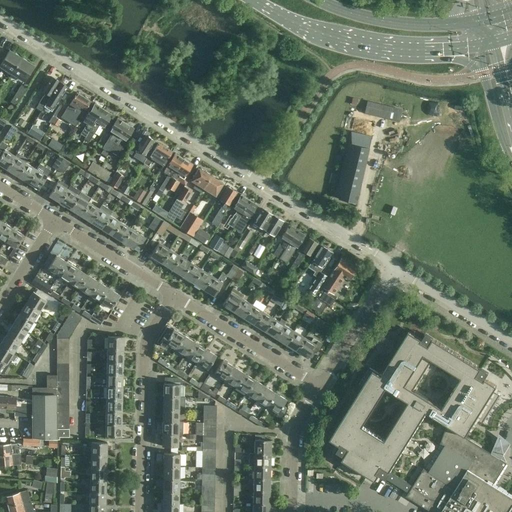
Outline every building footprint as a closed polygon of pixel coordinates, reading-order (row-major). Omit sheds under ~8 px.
[(0,66),(11,73),(21,58),(9,50),(0,63),(0,66)] [(21,58),(11,73),(23,81),(33,66),(21,58)] [(36,108),(40,110),(50,95),(59,81),(51,77),(42,91),(45,93),(43,96),(39,102),(36,108)] [(50,95),(40,110),(41,111),(43,107),(45,108),(44,109),(45,111),(47,113),(49,112),(50,111),(51,111),(58,101),(67,86),(59,81),(50,95)] [(16,106),(26,89),(21,85),(10,102),(16,106)] [(69,104),(61,117),(70,123),(74,126),(85,109),(90,101),(76,92),(69,103),(69,104)] [(402,110),(367,102),(364,113),(399,122),(402,110)] [(87,125),(81,134),(85,137),(103,109),(94,104),(86,116),(82,122),(87,125)] [(85,137),(84,139),(88,142),(99,125),(104,127),(112,115),(103,109),(85,137)] [(53,120),(52,123),(57,126),(59,123),(60,121),(55,117),(53,120)] [(17,124),(23,128),(27,123),(21,118),(17,124)] [(108,150),(111,145),(125,123),(117,118),(109,130),(113,133),(111,136),(110,135),(101,148),(102,149),(100,153),(105,156),(108,150)] [(111,145),(108,150),(117,155),(122,147),(117,144),(121,138),(125,141),(133,128),(125,123),(111,145)] [(11,126),(4,137),(10,140),(17,130),(11,126)] [(30,128),(27,133),(32,136),(35,131),(30,128)] [(337,189),(358,194),(360,184),(371,136),(350,132),(338,184),(337,189)] [(25,139),(33,144),(35,141),(27,136),(25,139)] [(44,136),(41,141),(46,145),(49,140),(44,136)] [(132,144),(127,153),(132,156),(141,162),(154,141),(145,136),(138,148),(132,144)] [(0,165),(6,169),(15,156),(5,150),(5,149),(8,145),(5,143),(2,141),(0,143),(0,165)] [(35,146),(43,151),(45,147),(38,143),(35,146)] [(171,152),(157,143),(153,151),(141,169),(145,172),(153,160),(161,166),(162,164),(163,164),(171,152)] [(64,146),(60,154),(71,161),(76,153),(64,146)] [(165,187),(183,159),(174,154),(166,166),(167,166),(163,173),(167,175),(161,184),(159,188),(163,191),(165,187)] [(25,163),(15,156),(6,169),(17,176),(25,163)] [(57,170),(64,159),(58,156),(52,167),(57,170)] [(64,159),(57,170),(63,174),(70,163),(64,159)] [(183,159),(165,187),(170,190),(174,192),(179,183),(184,185),(193,171),(189,169),(192,165),(183,159)] [(95,175),(101,167),(92,161),(86,169),(95,175)] [(36,169),(25,163),(17,176),(27,183),(36,169)] [(36,169),(27,183),(30,184),(38,189),(41,184),(50,170),(39,164),(36,169)] [(101,167),(95,175),(105,181),(110,172),(101,167)] [(88,179),(91,176),(80,169),(78,172),(88,179)] [(200,193),(210,176),(209,176),(209,174),(206,173),(205,173),(203,172),(203,170),(201,169),(200,170),(198,169),(190,181),(195,184),(192,188),(200,193)] [(115,188),(123,176),(117,172),(109,184),(115,188)] [(91,176),(88,179),(99,186),(101,182),(91,176)] [(210,176),(200,193),(203,189),(215,196),(222,184),(210,176)] [(48,196),(59,202),(69,187),(58,180),(48,196)] [(109,192),(112,189),(101,182),(99,186),(109,192)] [(59,202),(70,209),(78,195),(80,192),(70,185),(69,187),(59,202)] [(223,203),(224,203),(221,207),(211,223),(216,227),(227,210),(226,209),(236,193),(227,187),(219,200),(220,201),(223,203)] [(135,196),(133,199),(140,203),(146,193),(140,188),(135,196)] [(183,201),(189,191),(184,188),(178,198),(183,201)] [(120,199),(122,195),(112,189),(109,192),(120,199)] [(358,194),(337,189),(336,196),(339,197),(338,199),(356,203),(358,194)] [(140,204),(143,205),(151,192),(149,190),(140,204)] [(89,202),(78,195),(70,209),(80,216),(89,202)] [(130,205),(133,202),(122,195),(120,199),(130,205)] [(248,201),(240,195),(232,208),(237,211),(234,215),(231,219),(230,219),(226,225),(231,228),(248,201)] [(176,200),(166,217),(172,222),(183,204),(176,200)] [(249,218),(257,206),(248,201),(231,228),(237,231),(236,232),(239,234),(241,233),(246,225),(245,224),(249,218)] [(99,209),(89,202),(80,216),(91,222),(99,209)] [(133,202),(130,205),(138,210),(140,207),(133,202)] [(91,222),(101,229),(110,215),(112,212),(101,205),(99,209),(91,222)] [(263,230),(272,215),(262,209),(253,223),(263,230)] [(199,226),(194,223),(197,219),(189,214),(180,228),(193,236),(198,228),(199,226)] [(120,222),(110,215),(101,229),(112,235),(120,222)] [(272,215),(263,230),(273,236),(282,222),(272,215)] [(154,230),(160,219),(155,216),(148,227),(154,230)] [(178,235),(180,232),(163,221),(156,232),(161,235),(166,228),(178,235)] [(0,224),(0,239),(4,242),(12,228),(2,222),(0,224)] [(131,229),(120,222),(112,235),(122,242),(131,229)] [(296,230),(288,225),(280,238),(284,240),(280,246),(278,245),(272,255),(278,259),(296,230)] [(12,228),(4,242),(15,249),(23,235),(12,228)] [(198,228),(193,236),(204,243),(209,235),(198,228)] [(131,229),(122,242),(133,249),(134,247),(141,251),(148,240),(131,229)] [(243,247),(252,232),(247,229),(238,244),(234,250),(233,250),(229,256),(233,258),(239,249),(241,250),(243,247)] [(296,248),(304,235),(296,230),(278,259),(286,264),(296,248)] [(188,242),(191,238),(180,232),(178,235),(188,242)] [(209,246),(216,251),(223,241),(215,236),(209,246)] [(191,238),(188,242),(196,247),(198,243),(191,238)] [(309,238),(298,255),(290,267),(294,270),(301,260),(305,253),(309,256),(317,244),(309,238)] [(161,263),(169,249),(158,242),(150,256),(161,263)] [(217,251),(227,258),(229,255),(229,256),(233,250),(222,243),(217,251)] [(209,250),(201,245),(199,248),(207,253),(209,250)] [(316,277),(307,291),(310,294),(323,274),(320,272),(322,268),(332,253),(321,246),(312,261),(308,267),(314,272),(312,275),(316,277)] [(180,256),(169,249),(161,263),(171,269),(180,256)] [(219,256),(212,251),(209,255),(217,260),(219,256)] [(49,254),(43,265),(48,268),(54,257),(49,254)] [(58,275),(66,262),(55,255),(54,257),(48,268),(47,269),(58,275)] [(171,269),(182,276),(190,262),(180,256),(171,269)] [(349,280),(357,268),(341,258),(322,287),(332,294),(343,277),(349,280)] [(245,261),(241,267),(254,275),(257,269),(245,261)] [(77,268),(66,262),(58,275),(68,282),(77,268)] [(182,276),(192,282),(201,269),(190,262),(182,276)] [(231,279),(238,268),(233,265),(226,276),(231,279)] [(68,282),(79,288),(87,275),(77,268),(68,282)] [(238,268),(231,279),(237,283),(244,272),(238,268)] [(192,282),(203,289),(211,276),(201,269),(192,282)] [(211,276),(203,289),(213,296),(226,276),(221,273),(217,279),(211,276)] [(286,274),(278,286),(282,289),(284,286),(286,287),(292,277),(286,274)] [(323,274),(310,294),(314,296),(327,277),(323,274)] [(79,288),(90,295),(98,282),(87,275),(79,288)] [(262,288),(265,285),(254,278),(252,281),(262,288)] [(37,286),(47,293),(51,287),(40,280),(37,286)] [(90,295),(100,302),(108,288),(98,282),(90,295)] [(273,295),(275,291),(265,285),(262,288),(273,295)] [(100,302),(111,308),(119,295),(108,288),(100,302)] [(336,297),(321,288),(309,307),(320,315),(327,304),(330,307),(336,297)] [(50,294),(58,299),(60,295),(52,290),(50,294)] [(233,312),(241,298),(231,291),(222,305),(233,312)] [(283,301),(285,298),(275,291),(273,295),(283,301)] [(26,302),(39,311),(46,300),(33,292),(26,302)] [(61,301),(68,306),(71,302),(63,297),(61,301)] [(233,312),(243,318),(252,305),(241,298),(233,312)] [(294,308),(296,304),(285,298),(283,301),(279,309),(281,310),(286,303),(294,308)] [(26,302),(19,313),(33,321),(39,311),(26,302)] [(71,308),(79,312),(81,309),(74,304),(71,308)] [(296,304),(294,308),(301,312),(304,309),(296,304)] [(243,318),(254,325),(262,311),(252,305),(243,318)] [(62,320),(67,313),(63,310),(58,318),(62,320)] [(89,319),(92,315),(84,310),(82,314),(89,319)] [(68,338),(82,318),(71,311),(56,335),(56,338),(68,338)] [(254,325),(264,331),(273,318),(262,311),(254,325)] [(307,311),(304,314),(312,319),(314,316),(307,311)] [(26,332),(33,321),(19,313),(13,324),(26,332)] [(93,313),(92,315),(89,319),(100,326),(104,320),(93,313)] [(317,317),(313,323),(324,330),(328,324),(317,317)] [(264,331),(275,338),(283,324),(273,318),(264,331)] [(56,321),(51,329),(55,331),(60,323),(56,321)] [(20,342),(26,332),(13,324),(6,334),(20,342)] [(275,338),(285,345),(294,331),(283,324),(275,338)] [(176,349),(184,336),(173,329),(172,330),(166,326),(157,342),(166,348),(168,345),(176,349)] [(285,345),(296,351),(304,338),(294,331),(285,345)] [(50,332),(45,339),(48,342),(53,334),(50,332)] [(0,344),(13,353),(20,342),(6,334),(0,343),(0,344)] [(432,342),(428,349),(421,345),(422,343),(409,335),(382,378),(371,371),(360,388),(363,390),(332,441),(341,447),(342,445),(346,447),(350,450),(346,457),(344,461),(376,482),(379,477),(380,475),(377,473),(381,467),(390,472),(426,414),(446,426),(441,441),(452,448),(429,472),(424,469),(408,495),(424,505),(434,511),(511,511),(511,496),(492,484),(506,463),(501,460),(510,445),(501,436),(490,454),(465,438),(475,421),(481,425),(498,397),(492,394),(495,389),(483,381),(482,383),(475,379),(480,372),(462,361),(437,345),(432,342)] [(107,336),(107,349),(122,349),(123,336),(113,336),(107,336)] [(195,342),(184,336),(176,349),(186,356),(195,342)] [(304,338),(296,351),(307,358),(311,351),(315,353),(321,344),(313,338),(311,341),(304,338)] [(43,342),(38,350),(42,352),(46,344),(43,342)] [(186,356),(197,362),(205,349),(195,342),(186,356)] [(13,353),(0,344),(0,372),(3,374),(11,360),(9,359),(13,353)] [(122,362),(122,349),(107,349),(107,361),(122,362)] [(205,349),(197,362),(207,369),(216,355),(205,349)] [(36,353),(32,360),(35,362),(40,355),(36,353)] [(167,363),(159,358),(157,361),(165,366),(167,363)] [(225,380),(233,367),(222,360),(214,373),(225,380)] [(107,361),(106,374),(122,374),(122,362),(107,361)] [(176,373),(178,369),(170,364),(168,368),(176,373)] [(244,373),(233,367),(225,380),(236,387),(244,373)] [(178,369),(176,373),(186,379),(188,376),(178,369)] [(236,387),(246,393),(254,380),(244,373),(236,387)] [(106,374),(106,386),(122,387),(122,374),(106,374)] [(46,388),(56,388),(56,375),(46,375),(46,388)] [(163,396),(179,397),(179,384),(183,384),(183,382),(177,378),(164,377),(164,383),(163,383),(163,396)] [(199,383),(191,378),(189,381),(197,386),(200,388),(202,383),(201,382),(199,383)] [(246,393),(257,400),(265,386),(254,380),(246,393)] [(106,386),(106,398),(121,399),(122,387),(106,386)] [(257,400),(267,406),(275,393),(265,386),(257,400)] [(32,417),(32,429),(32,438),(59,440),(59,437),(69,437),(69,429),(56,429),(56,423),(56,417),(56,411),(56,405),(56,399),(56,393),(56,388),(46,388),(32,388),(32,402),(16,398),(16,399),(19,400),(19,403),(16,402),(15,409),(15,415),(32,417)] [(217,394),(209,388),(206,392),(214,397),(217,394)] [(267,406),(277,412),(276,415),(280,418),(286,408),(283,405),(286,399),(275,393),(267,406)] [(6,412),(6,408),(15,409),(16,402),(19,403),(19,400),(16,399),(16,398),(7,397),(7,396),(0,395),(0,411),(1,413),(4,413),(6,412)] [(217,399),(225,404),(227,400),(219,395),(217,399)] [(163,396),(162,409),(178,409),(179,397),(163,396)] [(106,398),(105,411),(121,411),(121,399),(106,398)] [(203,412),(216,412),(217,406),(215,406),(215,402),(210,399),(209,399),(209,406),(203,405),(203,412)] [(227,405),(235,410),(238,407),(230,402),(227,405)] [(162,409),(162,421),(178,422),(178,409),(162,409)] [(238,412),(246,417),(248,413),(240,409),(238,412)] [(105,411),(105,423),(121,424),(121,411),(105,411)] [(256,424),(259,420),(251,415),(249,419),(256,424)] [(162,434),(177,434),(183,434),(183,422),(178,422),(162,421),(162,434)] [(121,424),(105,423),(105,436),(120,437),(121,424)] [(216,424),(203,424),(203,429),(199,429),(198,435),(202,435),(203,430),(216,431),(216,424)] [(177,434),(162,434),(161,447),(171,447),(171,449),(176,450),(177,447),(177,434)] [(254,453),(270,453),(270,440),(264,440),(264,435),(255,435),(255,440),(254,440),(254,453)] [(90,455),(106,455),(106,442),(91,442),(90,455)] [(0,455),(16,454),(19,453),(18,446),(10,446),(10,444),(0,444),(0,455)] [(163,466),(179,467),(179,454),(164,453),(163,466)] [(254,453),(254,465),(270,466),(270,453),(254,453)] [(16,454),(0,455),(0,465),(12,465),(11,462),(16,461),(16,454)] [(106,467),(106,455),(90,455),(90,467),(106,467)] [(25,456),(24,467),(33,467),(33,457),(25,456)] [(269,479),(270,466),(254,465),(253,478),(269,479)] [(179,479),(179,467),(163,466),(163,479),(179,479)] [(105,480),(106,467),(90,467),(90,480),(105,480)] [(51,504),(53,482),(57,483),(57,477),(45,475),(44,481),(46,482),(44,503),(51,504)] [(253,478),(253,491),(269,491),(269,479),(253,478)] [(398,478),(394,484),(404,490),(408,484),(398,478)] [(178,491),(179,479),(163,479),(163,491),(178,491)] [(105,492),(105,480),(90,480),(89,492),(105,492)] [(7,506),(26,501),(30,500),(27,490),(4,496),(7,506)] [(178,504),(178,491),(163,491),(162,504),(178,504)] [(253,491),(252,503),(269,504),(269,491),(253,491)] [(105,505),(105,492),(89,492),(89,504),(105,505)] [(26,501),(7,506),(8,511),(32,511),(30,502),(26,502),(26,501)] [(268,511),(269,504),(252,503),(252,511),(268,511)]
